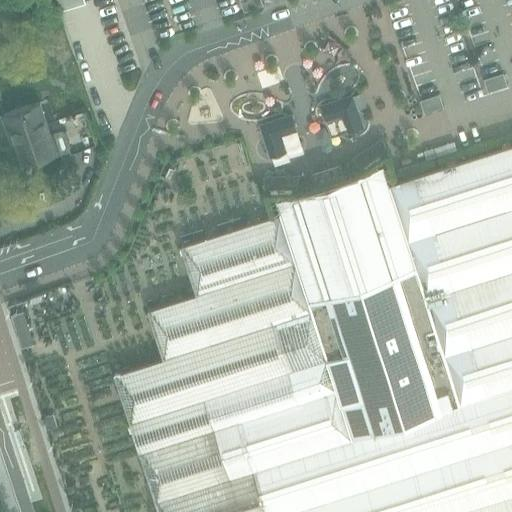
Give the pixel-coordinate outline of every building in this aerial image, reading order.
[(57,0),(61,11),(87,2),(85,0),(57,0)] [(89,34),(111,29),(108,16),(86,20),(89,34)] [(58,100),(24,121),(46,156),(80,134),(58,100)] [(297,120),(293,132),(309,138),(313,126),(297,120)] [(116,371),(115,371),(160,511),(511,511),(511,140),(398,177),(390,179),(389,174),(388,173),(385,161),(362,169),(361,169),(345,174),(342,175),(341,173),(340,171),(338,169),(336,168),(334,167),(332,167),(329,167),(327,167),(325,168),(323,170),(321,171),(320,173),(319,175),(319,178),(319,180),(319,182),(317,183),(300,188),(277,196),(280,207),(280,208),(281,210),(266,215),(264,216),(182,242),(197,291),(149,307),(164,355),(116,371)]
